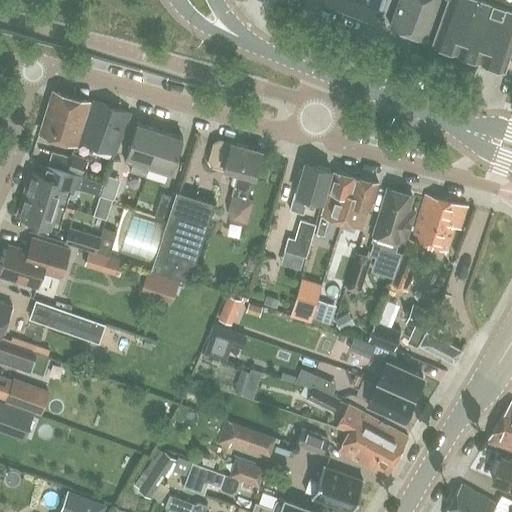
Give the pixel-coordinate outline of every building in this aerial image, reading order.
[(348,0),(346,8),(370,17),(376,0),(348,0)] [(425,37),(438,0),(398,0),(390,24),(425,37)] [(511,0),(444,0),(431,40),(504,67),(511,43),(511,0)] [(76,144),(89,100),(51,89),(38,133),(76,144)] [(114,152),(128,112),(94,100),(80,140),(114,152)] [(144,175),(146,167),(159,129),(136,121),(124,159),(133,162),(130,170),(144,175)] [(181,136),(159,129),(146,167),(169,174),(181,136)] [(249,197),(261,149),(230,141),(219,138),(214,141),(209,157),(212,163),(223,166),(223,167),(237,171),(231,194),(232,194),(228,209),(232,217),(248,222),(254,199),(249,197)] [(66,170),(70,156),(52,151),(48,164),(66,170)] [(70,156),(66,170),(78,174),(82,175),(83,174),(88,158),(72,153),(70,156)] [(322,200),(331,168),(305,161),(301,177),(298,176),(289,209),(303,213),(307,196),(322,200)] [(29,169),(23,191),(65,204),(70,185),(74,186),(78,174),(66,170),(48,164),(42,162),(39,172),(29,169)] [(341,222),(355,175),(335,169),(315,233),(323,235),(328,218),(341,222)] [(82,175),(78,174),(74,186),(99,194),(103,180),(83,174),(82,175)] [(362,230),(377,180),(355,175),(341,222),(362,230)] [(395,250),(399,239),(405,240),(415,210),(408,208),(412,194),(388,187),(373,232),(376,233),(370,253),(376,255),(372,266),(394,273),(400,252),(395,250)] [(190,280),(214,201),(175,188),(173,194),(161,191),(153,214),(165,218),(150,267),(190,280)] [(58,227),(65,204),(23,191),(16,214),(58,227)] [(467,204),(426,193),(411,238),(409,237),(391,282),(406,288),(416,262),(415,262),(422,242),(446,250),(454,225),(460,227),(467,204)] [(283,250),(303,256),(305,257),(316,224),(300,219),(294,238),(287,236),(283,250)] [(102,225),(99,235),(95,249),(108,253),(116,229),(102,225)] [(94,251),(95,249),(99,235),(69,226),(64,241),(94,251)] [(60,274),(68,247),(31,236),(27,249),(8,243),(0,268),(0,271),(37,283),(42,268),(60,274)] [(346,284),(359,288),(367,263),(354,259),(346,284)] [(143,282),(174,291),(178,276),(148,267),(143,282)] [(242,321),(251,296),(233,290),(225,316),(242,321)] [(290,316),(310,322),(316,301),(296,294),(290,316)] [(0,335),(1,336),(12,303),(0,298),(0,335)] [(54,302),(49,320),(98,336),(104,318),(54,302)] [(407,321),(428,328),(434,312),(414,304),(407,321)] [(374,321),(368,339),(394,348),(400,330),(374,321)] [(209,336),(203,351),(220,357),(230,328),(213,322),(208,336),(209,336)] [(455,362),(462,349),(426,329),(419,342),(455,362)] [(373,343),(354,335),(349,348),(367,356),(373,343)] [(49,355),(11,342),(0,338),(0,358),(43,373),(49,355)] [(372,379),(376,380),(413,396),(422,375),(382,357),(372,379)] [(243,394),(250,371),(242,369),(234,391),(243,394)] [(332,395),(337,385),(301,369),(294,384),(310,389),(313,385),(332,395)] [(7,399),(41,411),(48,390),(14,378),(7,399)] [(403,417),(413,396),(376,380),(367,401),(403,417)] [(333,412),(340,398),(313,385),(306,398),(333,412)] [(497,421),(511,426),(511,399),(497,421)] [(0,403),(0,426),(24,435),(32,413),(1,401),(0,403)] [(337,425),(349,429),(398,454),(408,435),(349,403),(343,414),(337,425)] [(511,450),(511,426),(497,421),(486,440),(511,450)] [(296,443),(323,453),(329,437),(302,427),(296,443)] [(269,453),(274,438),(247,429),(242,444),(269,453)] [(349,429),(338,449),(387,475),(398,454),(349,429)] [(165,451),(138,489),(148,497),(175,459),(165,451)] [(511,459),(502,455),(492,478),(511,486),(511,459)] [(231,474),(257,483),(263,468),(236,459),(231,474)] [(187,475),(184,486),(204,493),(208,481),(220,486),(225,472),(199,463),(192,460),(187,475)] [(352,510),(363,480),(323,465),(312,495),(352,510)] [(443,511),(491,511),(496,503),(460,482),(443,511)] [(101,511),(104,503),(69,491),(61,511),(101,511)] [(191,511),(195,503),(169,493),(164,506),(181,511),(191,511)] [(321,511),(285,499),(280,497),(275,500),(273,508),(255,501),(252,511),(255,511),(321,511)]
